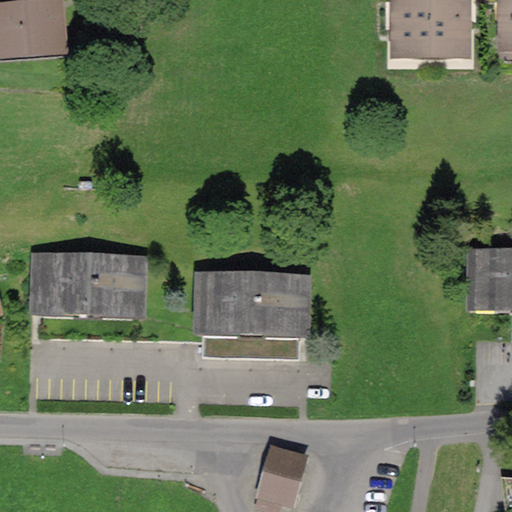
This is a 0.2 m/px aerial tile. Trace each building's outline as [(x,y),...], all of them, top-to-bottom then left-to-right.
[(0,0),(0,46),(58,42),(55,0),(39,1),(39,0),(26,0),(27,2),(17,2),(16,0),(0,0)] [(457,42),(457,22),(472,22),(472,0),(384,0),(385,22),(400,22),(400,42),(457,42)] [(511,34),(511,0),(492,0),(492,16),(507,16),(507,35),(511,34)] [(511,251),(474,251),(474,297),(511,297),(511,251)] [(39,256),(38,302),(135,305),(137,259),(95,258),(96,254),(80,254),(80,257),(39,256)] [(202,275),(201,321),(298,323),(300,278),(259,277),(259,273),(244,273),(243,276),(202,275)] [(274,505),(277,495),(288,498),(301,454),(272,446),(258,501),(274,505)]
